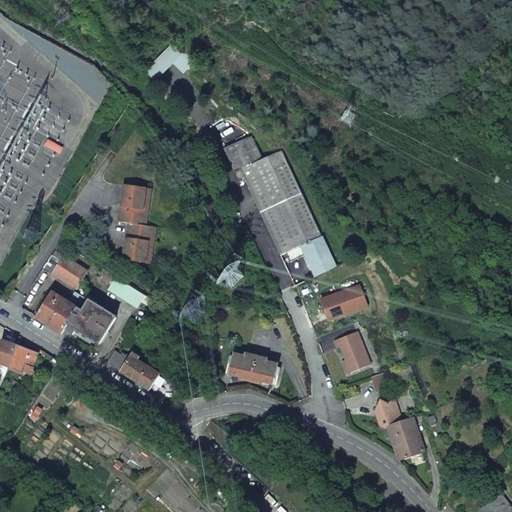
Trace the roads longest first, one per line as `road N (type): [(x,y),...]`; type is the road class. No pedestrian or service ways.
road 1 (tertiary): [(0,316),(169,414)]
road 2 (tertiary): [(307,422),(393,469),(427,511)]
road 3 (tertiary): [(169,414),(231,405),(307,422)]
road 4 (unclassified): [(268,511),(169,414)]
road 5 (residential): [(307,422),(319,387),(290,295)]
